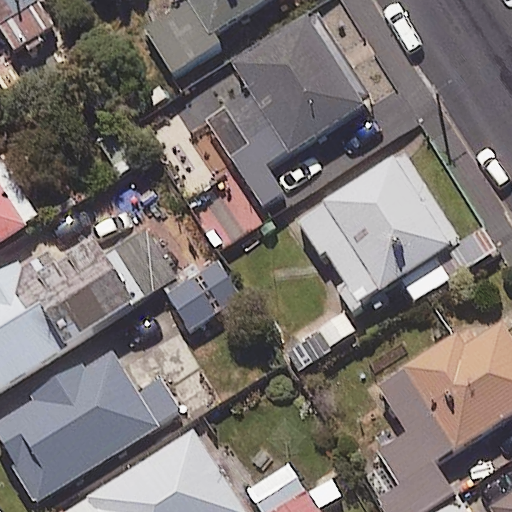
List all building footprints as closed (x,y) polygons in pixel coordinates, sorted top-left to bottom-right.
[(64,36),(41,0),(0,0),(0,26),(23,62),(64,36)] [(300,0),(206,0),(163,28),(195,78),(240,48),(236,42),(300,0)] [(263,98),(221,123),(276,214),(297,201),(281,176),(384,114),(330,25),(249,74),(263,98)] [(0,259),(45,230),(0,159),(0,259)] [(418,287),(430,306),(469,281),(456,262),(471,252),(413,164),(316,228),(373,316),(418,287)] [(274,225),(248,182),(221,198),(247,241),(274,225)] [(0,405),(186,295),(152,237),(69,286),(55,262),(0,294),(0,405)] [(241,309),(214,267),(184,286),(190,296),(173,306),(194,339),(241,309)] [(359,337),(335,306),(283,345),(307,376),(359,337)] [(408,438),(378,457),(399,490),(377,504),(381,511),(431,511),(453,499),(435,470),(511,422),(511,344),(503,330),(468,351),(462,341),(380,393),(408,438)] [(145,402),(121,364),(0,439),(0,440),(44,511),(50,511),(190,425),(167,388),(145,402)] [(245,511),(218,469),(209,454),(200,442),(91,511),(245,511)] [(260,511),(292,511),(313,500),(295,469),(251,495),(260,511)] [(313,500),(292,511),(330,511),(346,503),(336,486),(313,500)]
